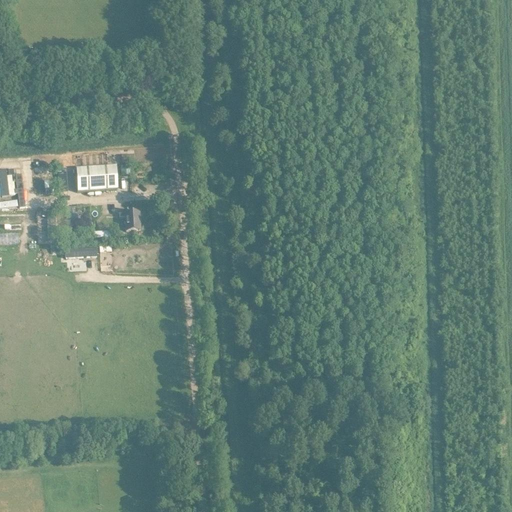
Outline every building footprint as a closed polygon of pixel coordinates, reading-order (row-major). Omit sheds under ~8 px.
[(76,170),(78,193),(117,191),(116,167),(76,170)] [(22,175),(15,176),(16,182),(17,190),(23,189),(22,175)] [(8,185),(0,186),(1,197),(9,196),(15,196),(15,195),(14,195),(14,190),(15,190),(14,182),(16,182),(15,176),(7,176),(8,181),(8,185)] [(15,190),(14,190),(14,195),(15,195),(18,195),(20,209),(25,209),(23,189),(17,190),(15,190)] [(80,225),(120,222),(120,218),(125,218),(126,232),(140,231),(139,213),(119,214),(118,198),(78,201),(80,225)] [(77,213),(65,213),(66,227),(78,226),(77,213)] [(97,249),(64,250),(65,259),(98,258),(97,249)]
